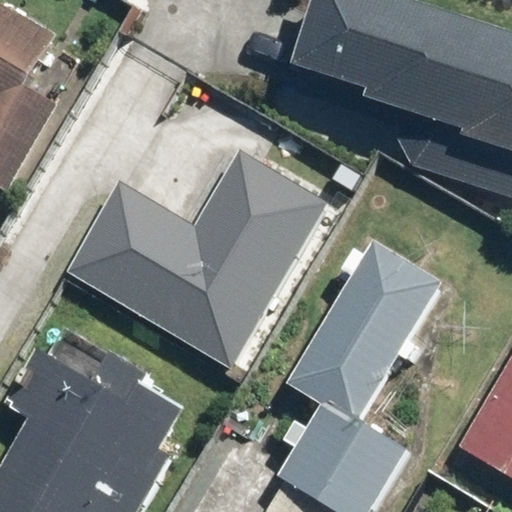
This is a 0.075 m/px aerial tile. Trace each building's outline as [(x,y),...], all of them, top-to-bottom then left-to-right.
[(106,0),(141,23),(149,0),(106,0)] [(419,179),(511,207),(511,39),(387,0),(318,0),(285,105),(393,139),(419,179)] [(69,46),(0,3),(0,196),(18,207),(74,115),(40,94),(69,46)] [(70,271),(228,366),(327,201),(242,151),(196,229),(122,185),(70,271)] [(336,406),(368,426),(455,290),(384,245),(374,261),(366,256),(354,275),(363,281),(299,383),(336,406)] [(105,388),(52,355),(18,409),(43,425),(0,493),(0,511),(152,511),(182,466),(172,460),(197,419),(155,394),(161,384),(122,360),(105,388)] [(511,359),(460,447),(511,477),(511,359)] [(296,485),(339,511),(384,511),(419,458),(368,426),(336,406),(318,436),(306,429),(294,447),(307,455),(290,482),(296,485)] [(339,511),(296,485),(279,511),(339,511)]
